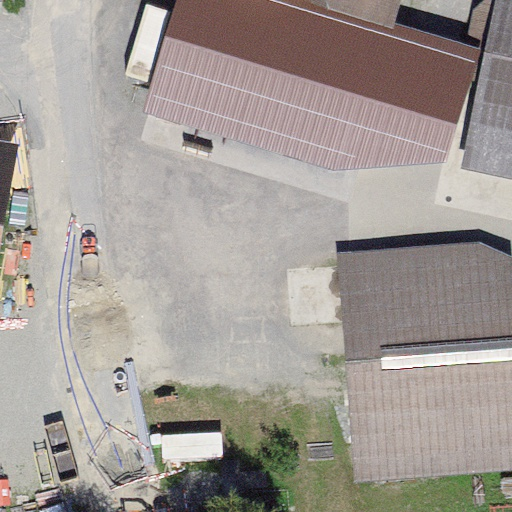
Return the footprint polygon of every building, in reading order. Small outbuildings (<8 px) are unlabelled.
[(195,0),(177,58),(373,118),(409,0),(195,0)] [(511,0),(506,0),(470,176),(511,184),(511,0)] [(0,289),(24,160),(0,155),(0,289)] [(341,256),(358,500),(511,489),(511,264),(484,247),(341,256)] [(300,401),(206,399),(206,423),(299,424),(300,401)]
